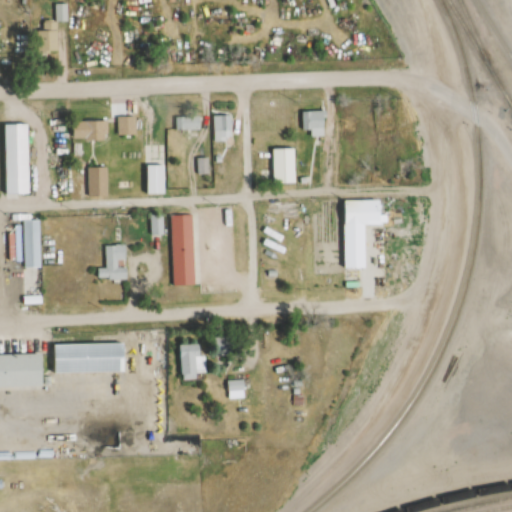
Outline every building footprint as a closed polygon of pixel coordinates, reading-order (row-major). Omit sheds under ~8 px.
[(312,136),(328,136),(328,112),(303,112),(303,130),(312,130),(312,136)] [(119,116),(119,136),(139,136),(139,116),(119,116)] [(205,116),(178,116),(178,129),(205,129),(205,116)] [(216,141),(233,141),(233,116),(216,116),(216,141)] [(110,141),(110,121),(87,121),(87,141),(110,141)] [(277,184),(299,184),(299,149),(277,149),(277,184)] [(210,174),(210,158),(198,158),(198,174),(210,174)] [(169,165),(150,165),(150,194),(169,194),(169,165)] [(111,197),(110,167),(90,167),(91,197),(111,197)] [(371,269),(372,225),(386,226),(387,201),(349,200),(348,269),(371,269)] [(196,215),(175,215),(175,284),(196,284),(196,215)] [(43,267),(43,219),(25,219),(25,267),(43,267)] [(130,279),(131,246),(108,245),(107,267),(99,267),(99,279),(130,279)] [(60,372),(130,372),(129,343),(59,344),(60,372)] [(208,376),(207,343),(181,344),(182,377),(208,376)] [(0,385),(48,385),(48,354),(0,354),(0,385)] [(230,398),(245,398),(245,381),(230,381),(230,398)]
